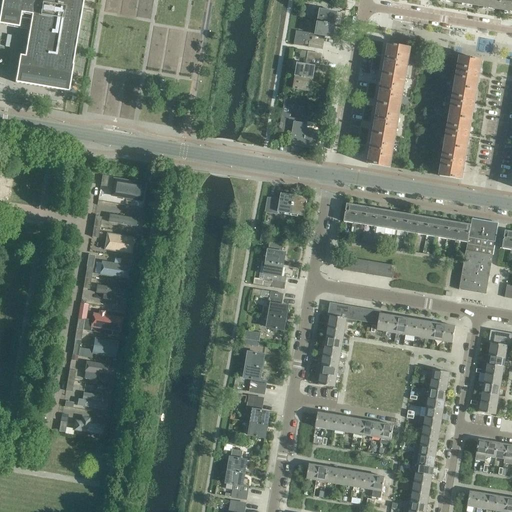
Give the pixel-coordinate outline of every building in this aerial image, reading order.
[(1,0),(2,0),(2,1),(2,3),(1,3),(1,4),(1,7),(1,8),(0,10),(0,11),(0,12),(0,23),(2,24),(3,25),(3,24),(6,25),(7,25),(10,26),(11,26),(14,26),(14,27),(15,26),(18,27),(19,25),(19,24),(19,22),(20,21),(19,21),(20,18),(25,19),(31,20),(24,56),(19,55),(18,65),(15,83),(16,83),(19,83),(20,84),(20,83),(23,84),(25,84),(28,85),(29,85),(32,85),(32,86),(33,86),(36,86),(38,87),(38,86),(41,87),(42,87),(45,88),(46,88),(49,88),(49,89),(51,89),(54,89),(55,89),(58,90),(59,90),(62,91),(64,91),(67,91),(68,92),(73,64),(72,64),(83,0),(1,0)] [(489,8),(490,0),(479,0),(478,6),(485,7),(485,8),(489,8)] [(499,9),(501,0),(490,0),(489,8),(493,9),(493,8),(499,9)] [(510,12),(511,0),(501,0),(499,9),(506,10),(506,11),(510,12)] [(335,25),(337,13),(320,10),(318,22),(335,25)] [(333,38),(335,25),(318,22),(316,34),(316,35),(325,36),(333,38)] [(324,43),(325,36),(316,35),(316,34),(311,34),(310,40),(324,43)] [(323,50),(324,43),(310,40),(309,47),(323,50)] [(406,79),(411,50),(411,49),(389,45),(387,53),(388,53),(389,54),(388,58),(387,57),(387,58),(386,59),(386,61),(387,62),(386,63),(388,63),(387,67),(385,68),(385,67),(384,75),(406,79)] [(321,61),(322,54),(308,52),(307,59),(321,61)] [(480,75),(479,74),(479,73),(478,73),(479,69),(480,68),(481,69),(482,61),(460,57),(455,87),(477,91),(478,83),(476,82),(477,78),(478,78),(479,77),(480,75)] [(320,68),(321,61),(307,59),(306,65),(306,66),(315,67),(320,68)] [(313,79),(315,67),(306,66),(306,65),(298,64),(296,76),(313,79)] [(401,108),(405,84),(406,79),(384,75),(382,82),(383,82),(384,83),(383,87),(382,87),(382,88),(381,89),(381,91),(382,92),(381,92),(383,93),(382,96),(380,97),(379,104),(401,108)] [(311,92),(313,79),(296,76),(293,89),(311,92)] [(475,104),(474,103),(473,102),(474,99),(475,98),(476,98),(477,91),(455,87),(450,117),(472,120),(473,113),(471,112),(472,108),(473,108),(473,107),(474,107),(475,104)] [(396,138),(401,108),(379,104),(377,112),(378,112),(379,113),(378,117),(377,117),(376,118),(376,120),(377,121),(376,122),(378,122),(377,126),(375,127),(373,134),(396,138)] [(470,134),(469,133),(469,132),(468,132),(469,128),(470,128),(471,128),(472,120),(450,117),(445,146),(467,150),(468,143),(467,142),(466,141),(467,137),(468,138),(468,137),(469,136),(470,134)] [(286,135),(288,122),(281,120),(279,134),(286,135)] [(292,136),(294,127),(295,123),(288,122),(286,135),(292,136)] [(322,142),(325,124),(316,122),(315,131),(306,129),(303,147),(316,149),(317,141),(322,142)] [(303,147),(306,129),(294,127),(292,136),(291,145),(303,147)] [(390,168),(395,143),(396,138),(373,134),(372,141),(373,141),(374,142),(373,146),(372,146),(372,147),(371,148),(371,150),(372,151),(371,151),(371,152),(373,152),(372,156),(370,156),(368,164),(390,168)] [(465,164),(464,162),(463,162),(464,158),(465,157),(466,157),(467,150),(445,146),(440,176),(462,180),(463,172),(462,172),(461,171),(462,167),(463,167),(464,166),(465,164)] [(107,187),(108,176),(102,175),(100,186),(107,187)] [(147,183),(113,178),(110,196),(144,202),(147,183)] [(291,214),(294,196),(281,193),(280,200),(278,212),(291,214)] [(304,217),(308,198),(294,196),(291,214),(304,217)] [(272,213),(274,200),(268,198),(266,212),(272,213)] [(354,227),(358,206),(347,204),(344,222),(353,223),(352,227),(354,227)] [(365,225),(368,207),(358,206),(354,227),(356,227),(357,224),(365,225)] [(375,231),(378,209),(368,207),(365,225),(374,227),(373,230),(375,231)] [(386,229),(389,211),(378,209),(375,231),(376,231),(377,227),(386,229)] [(395,234),(399,213),(389,211),(386,229),(394,230),(393,234),(395,234)] [(406,232),(409,214),(399,213),(395,234),(397,234),(398,231),(406,232)] [(139,219),(109,214),(108,221),(138,226),(139,219)] [(416,238),(419,216),(409,214),(406,232),(415,234),(414,237),(416,238)] [(100,228),(101,217),(95,216),(93,227),(92,237),(98,238),(100,228)] [(427,236),(430,218),(419,216),(416,238),(417,238),(418,234),(427,236)] [(436,241),(440,220),(430,218),(427,236),(435,237),(434,241),(436,241)] [(480,253),(485,224),(481,224),(481,221),(472,219),(471,225),(468,243),(466,251),(480,253)] [(447,239),(450,221),(440,220),(436,241),(438,241),(439,238),(447,239)] [(457,245),(460,223),(450,221),(447,239),(456,241),(455,244),(457,245)] [(495,242),(496,237),(498,224),(489,222),(488,225),(485,224),(480,253),(493,255),(495,242)] [(468,243),(471,225),(460,223),(457,245),(458,245),(459,241),(468,243)] [(511,253),(511,231),(505,231),(502,249),(511,250),(511,254),(511,253)] [(136,238),(107,233),(104,250),(133,255),(136,238)] [(282,265),(284,253),(269,250),(267,258),(265,257),(264,262),(282,265)] [(491,265),(493,255),(480,253),(466,251),(464,260),(491,265)] [(88,254),(86,267),(93,268),(95,255),(88,254)] [(348,271),(351,258),(344,257),(342,270),(348,271)] [(114,263),(102,261),(101,263),(96,262),(95,273),(100,273),(99,275),(130,280),(132,266),(120,264),(121,259),(115,258),(114,263)] [(355,272),(357,259),(351,258),(348,271),(355,272)] [(361,273),(363,260),(357,259),(355,272),(361,273)] [(367,274),(369,262),(363,260),(361,273),(367,274)] [(490,275),(491,265),(464,260),(463,270),(490,275)] [(280,276),(282,265),(264,262),(263,267),(266,267),(265,274),(274,276),(274,275),(280,276)] [(373,275),(376,263),(369,262),(367,274),(373,275)] [(380,276),(382,264),(376,263),(373,275),(380,276)] [(386,277),(388,265),(382,264),(380,276),(386,277)] [(392,279),(395,266),(388,265),(386,277),(392,279)] [(91,279),(93,268),(87,267),(85,278),(83,288),(89,289),(91,279)] [(488,284),(490,275),(463,270),(461,280),(488,284)] [(486,295),(488,284),(461,280),(459,290),(486,295)] [(125,289),(97,285),(95,293),(103,294),(102,299),(110,300),(111,295),(124,297),(125,289)] [(282,300),(283,294),(271,292),(270,298),(282,300)] [(86,319),(89,304),(80,303),(78,318),(84,319),(86,319)] [(348,319),(350,306),(330,303),(328,316),(330,316),(347,319),(348,319)] [(285,318),(287,307),(281,306),(271,304),(270,311),(268,311),(267,315),(285,318)] [(354,320),(356,308),(350,306),(348,319),(354,320)] [(360,321),(362,309),(356,308),(354,320),(360,321)] [(366,322),(368,310),(362,309),(360,321),(366,322)] [(98,313),(93,313),(92,320),(85,319),(83,330),(91,332),(91,328),(112,331),(112,335),(118,336),(119,332),(120,333),(123,318),(105,315),(106,312),(99,310),(98,313)] [(372,323),(374,311),(368,310),(366,322),(372,323)] [(378,324),(380,314),(381,312),(374,311),(372,323),(378,324)] [(387,332),(389,316),(380,314),(378,324),(377,330),(387,332)] [(283,330),(285,318),(267,315),(266,320),(268,320),(267,328),(283,330)] [(345,331),(347,319),(330,316),(328,328),(345,331)] [(396,334),(399,317),(389,316),(387,332),(396,334)] [(405,335),(408,319),(399,317),(396,334),(405,335)] [(82,330),(84,320),(78,319),(76,329),(74,340),(81,341),(82,330)] [(415,337),(418,320),(408,319),(405,335),(415,337)] [(424,338),(427,322),(418,320),(415,337),(424,338)] [(434,340),(436,324),(427,322),(424,338),(434,340)] [(443,342),(446,325),(436,324),(434,340),(443,342)] [(453,343),(455,327),(446,325),(443,342),(453,343)] [(343,340),(345,331),(328,328),(327,337),(343,340)] [(509,347),(511,334),(491,330),(489,343),(491,344),(491,343),(507,346),(509,347)] [(248,343),(261,344),(262,332),(249,331),(248,343)] [(341,350),(343,340),(327,337),(325,347),(341,350)] [(119,342),(95,338),(94,343),(91,343),(90,347),(93,347),(92,353),(88,352),(87,358),(92,358),(93,354),(116,358),(119,342)] [(78,356),(81,341),(75,340),(72,355),(78,356)] [(505,358),(507,346),(491,343),(491,344),(489,355),(505,358)] [(340,359),(341,350),(325,347),(323,356),(340,359)] [(262,368),(264,355),(249,352),(247,365),(262,368)] [(504,367),(505,358),(489,355),(487,365),(504,367)] [(338,368),(340,359),(323,356),(322,365),(338,368)] [(114,366),(86,361),(84,372),(85,372),(84,379),(98,381),(111,384),(114,366)] [(260,380),(262,368),(247,365),(245,378),(252,379),(253,379),(260,380)] [(337,378),(338,368),(322,365),(320,375),(337,378)] [(502,377),(504,367),(487,365),(486,374),(502,377)] [(74,382),(75,371),(69,370),(67,381),(66,391),(72,392),(74,382)] [(448,383),(450,373),(433,370),(432,380),(448,383)] [(501,386),(502,377),(486,374),(484,383),(501,386)] [(335,387),(337,378),(320,375),(319,385),(335,387)] [(265,388),(266,382),(266,381),(260,380),(253,379),(252,379),(251,385),(265,388)] [(446,392),(448,383),(432,380),(430,389),(446,392)] [(499,396),(501,386),(484,383),(483,393),(499,396)] [(264,394),(265,388),(251,385),(250,392),(264,394)] [(445,401),(446,392),(430,389),(428,399),(445,401)] [(109,397),(83,393),(82,399),(78,399),(77,405),(107,411),(109,397)] [(497,405),(499,396),(483,393),(481,402),(497,405)] [(262,405),(263,399),(249,396),(248,403),(262,405)] [(443,411),(445,401),(428,399),(427,408),(443,411)] [(496,415),(497,405),(481,402),(479,412),(496,415)] [(261,411),(262,405),(248,403),(247,409),(254,410),(261,411)] [(442,420),(443,411),(427,408),(425,417),(442,420)] [(269,412),(261,411),(254,410),(252,423),(267,425),(269,412)] [(325,429),(328,414),(318,413),(316,427),(325,429)] [(335,431),(337,416),(328,414),(325,429),(335,431)] [(81,421),(75,420),(73,429),(66,427),(65,434),(73,435),(74,431),(103,436),(105,424),(90,422),(91,418),(82,416),(81,421)] [(344,432),(347,417),(337,416),(335,431),(344,432)] [(353,434),(356,419),(347,417),(344,432),(353,434)] [(440,429),(442,420),(425,417),(424,427),(440,429)] [(363,435),(365,421),(356,419),(353,434),(363,435)] [(65,433),(67,422),(61,421),(59,432),(65,433)] [(372,437),(375,422),(365,421),(363,435),(372,437)] [(382,439),(384,424),(375,422),(372,437),(382,439)] [(265,438),(267,425),(252,423),(249,435),(265,438)] [(391,440),(393,431),(394,426),(384,424),(382,439),(391,440)] [(438,439),(440,429),(424,427),(422,436),(438,439)] [(437,448),(438,439),(422,436),(420,445),(437,448)] [(486,456),(488,442),(479,440),(476,455),(486,456)] [(495,458),(498,443),(488,442),(486,456),(495,458)] [(505,459),(507,445),(498,443),(495,458),(505,459)] [(435,458),(437,448),(420,445),(419,455),(435,458)] [(434,467),(435,458),(419,455),(417,464),(434,467)] [(244,473),(246,460),(231,457),(229,470),(244,473)] [(317,481),(319,466),(309,464),(307,479),(317,481)] [(432,476),(434,467),(417,464),(416,474),(432,476)] [(326,482),(328,468),(319,466),(317,481),(326,482)] [(335,484),(338,469),(328,468),(326,482),(335,484)] [(345,485),(347,471),(338,469),(335,484),(345,485)] [(242,485),(244,473),(229,470),(227,483),(234,484),(242,485)] [(354,487),(356,472),(347,471),(345,485),(354,487)] [(363,489),(366,474),(356,472),(354,487),(363,489)] [(373,490),(375,476),(366,474),(363,489),(373,490)] [(430,486),(432,476),(416,474),(414,483),(430,486)] [(382,492),(384,483),(385,477),(375,476),(373,490),(382,492)] [(429,495),(430,486),(414,483),(413,492),(429,495)] [(247,493),(248,487),(248,486),(242,485),(234,484),(233,490),(247,493)] [(246,499),(247,493),(233,490),(232,497),(246,499)] [(427,504),(429,495),(413,492),(411,502),(427,504)] [(477,508),(480,493),(470,492),(467,506),(477,508)] [(487,510),(489,495),(480,493),(477,508),(487,510)] [(496,511),(498,497),(489,495),(487,510),(496,511)] [(501,511),(505,511),(508,498),(498,497),(496,511),(501,511)] [(244,510),(245,504),(232,501),(231,508),(244,510)] [(415,511),(426,511),(427,504),(411,502),(409,511),(415,511)]
